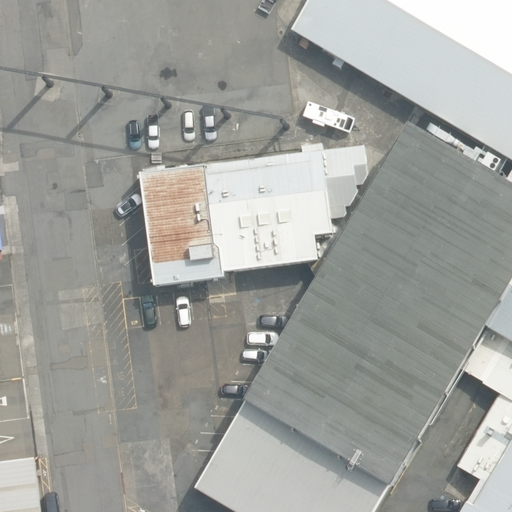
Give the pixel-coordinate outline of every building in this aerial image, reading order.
[(124,0),(81,0),(113,28),(132,7),(124,0)] [(511,0),(314,0),(297,30),(511,157),(511,0)] [(417,123),(202,487),(243,511),(381,511),(466,370),(492,325),(511,291),(511,172),(509,177),(417,123)] [(142,178),(156,288),(227,280),(226,274),(321,262),(318,238),(334,236),(337,220),(348,218),(346,209),(351,205),(357,194),(358,186),(368,177),(366,152),(320,156),(310,167),(205,179),(204,171),(142,178)] [(511,291),(492,325),(511,337),(511,291)] [(505,393),(462,467),(495,486),(511,456),(511,337),(492,325),(466,370),(505,393)] [(511,511),(511,456),(495,486),(489,496),(483,506),(473,501),(466,511),(511,511)] [(0,463),(0,511),(44,511),(37,458),(0,463)]
